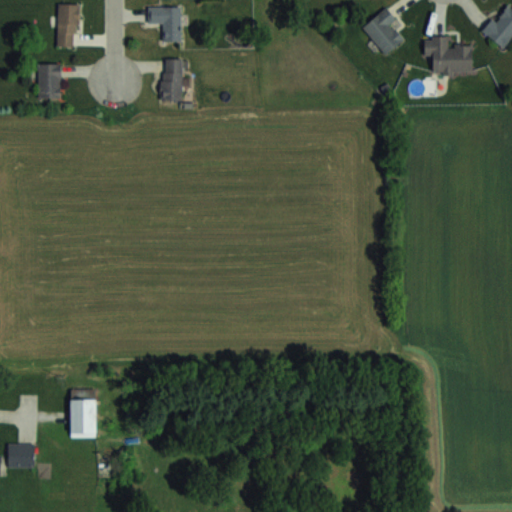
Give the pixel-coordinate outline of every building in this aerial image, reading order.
[(57,45),(78,45),(78,3),(57,3),(57,45)] [(504,47),(511,36),(511,8),(505,3),(483,32),(504,47)] [(148,5),(148,22),(162,22),(161,40),(181,40),(181,6),(148,5)] [(391,23),(397,19),(386,6),(362,26),(386,54),(404,38),(391,23)] [(424,34),(424,55),(433,55),(433,73),(471,73),(472,44),(448,44),(449,35),(424,34)] [(161,57),(161,100),(184,100),(184,57),(161,57)] [(60,96),(60,61),(38,61),(38,96),(60,96)] [(70,436),(95,436),(95,397),(70,397),(70,436)] [(34,442),(7,442),(7,466),(34,466),(34,442)]
